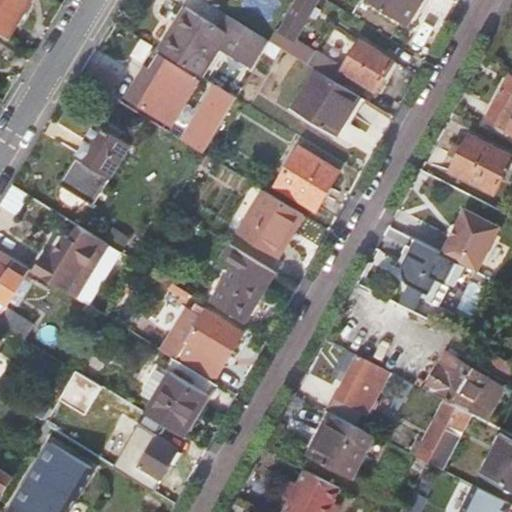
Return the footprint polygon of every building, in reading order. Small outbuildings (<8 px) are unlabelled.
[(0,0),(0,36),(8,42),(32,2),(27,0),(0,0)] [(281,0),(268,0),(257,18),(271,27),(286,2),(281,0)] [(279,29),(272,42),(317,71),(326,76),(334,63),(297,40),(320,0),(319,0),(300,0),(282,31),(279,29)] [(409,28),(425,0),(371,0),(370,3),(409,28)] [(186,9),(161,52),(204,78),(229,37),(263,58),(270,44),(228,18),(221,30),(186,9)] [(343,74),(379,95),(396,64),(359,44),(343,74)] [(148,112),(174,68),(161,61),(153,73),(135,104),(148,112)] [(193,80),(174,68),(148,112),(158,118),(168,101),(166,100),(169,94),(180,101),(193,80)] [(94,69),(86,82),(107,95),(114,83),(94,69)] [(135,104),(153,73),(147,69),(128,99),(135,104)] [(338,84),(326,76),(317,71),(294,110),(337,137),(361,98),(338,84)] [(338,84),(361,98),(370,104),(379,95),(343,74),(338,84)] [(511,79),(510,79),(487,122),(511,135),(511,79)] [(238,100),(229,94),(208,129),(203,127),(191,147),(205,156),(238,100)] [(101,125),(72,170),(99,187),(105,178),(112,182),(134,146),(128,143),(132,138),(110,123),(106,129),(101,125)] [(511,161),(469,138),(462,149),(455,145),(449,154),(458,159),(450,173),(493,196),(511,161)] [(314,211),(338,175),(299,150),(276,186),(314,211)] [(99,187),(72,170),(62,186),(95,207),(112,182),(105,178),(99,187)] [(293,233),(303,216),(256,187),(229,228),(272,255),(287,230),(293,233)] [(465,212),(443,257),(468,269),(479,275),(501,230),(465,212)] [(36,274),(79,300),(111,245),(82,228),(74,240),(68,237),(53,261),(47,257),(36,274)] [(278,258),(293,233),(287,230),(272,255),(278,258)] [(273,271),(228,244),(220,258),(233,267),(212,302),(243,321),(273,271)] [(443,257),(424,248),(413,269),(407,266),(401,277),(406,285),(429,296),(437,281),(457,290),(468,269),(443,257)] [(30,270),(0,251),(0,324),(27,341),(36,327),(10,310),(7,315),(3,312),(30,270)] [(191,344),(211,312),(199,305),(179,337),(191,344)] [(180,362),(215,384),(246,334),(211,312),(191,344),(180,362)] [(510,363),(491,354),(487,362),(506,371),(510,363)] [(469,414),(488,424),(506,388),(445,356),(428,388),(452,401),(451,405),(458,409),(469,414)] [(388,374),(357,358),(328,415),(331,416),(355,428),(361,415),(366,418),(388,374)] [(180,362),(176,360),(169,370),(173,373),(146,414),(160,423),(184,438),(217,385),(215,384),(180,362)] [(77,406),(91,384),(81,378),(67,400),(77,406)] [(451,405),(446,403),(430,434),(442,440),(458,409),(451,405)] [(458,409),(442,440),(438,448),(437,450),(439,451),(431,467),(438,471),(469,414),(458,409)] [(355,428),(331,416),(308,462),(350,483),(374,438),(355,428)] [(129,476),(155,492),(187,439),(184,438),(160,423),(155,433),(159,436),(141,468),(137,465),(129,476)] [(511,493),(511,435),(506,433),(484,479),(511,493)] [(442,440),(430,434),(426,442),(438,448),(442,440)] [(42,461),(76,482),(87,463),(53,442),(42,461)] [(416,460),(428,466),(437,450),(438,448),(426,442),(416,460)] [(16,506),(26,511),(57,511),(76,482),(42,461),(16,506)] [(0,506),(17,478),(0,467),(0,506)] [(290,504),(288,509),(293,511),(339,511),(341,509),(335,506),(342,493),(306,475),(298,488),(292,485),(283,500),(290,504)] [(413,494),(403,511),(423,511),(428,503),(413,494)] [(511,511),(511,508),(488,496),(480,511),(511,511)]
